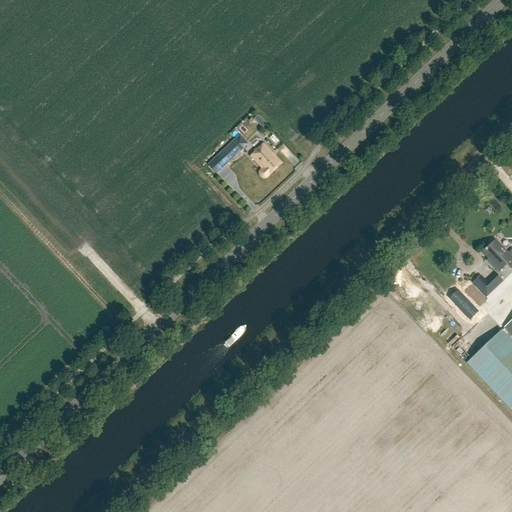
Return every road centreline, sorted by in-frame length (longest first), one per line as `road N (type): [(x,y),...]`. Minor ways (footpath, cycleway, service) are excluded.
road 1 (unclassified): [(111,511),(511,134)]
road 2 (tertiary): [(139,344),(501,0)]
road 3 (tertiary): [(139,344),(0,475)]
